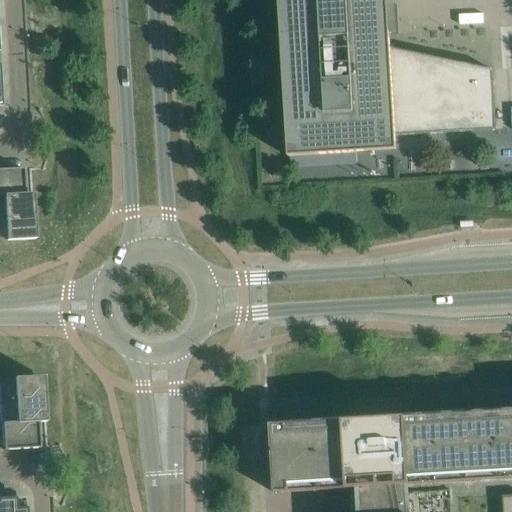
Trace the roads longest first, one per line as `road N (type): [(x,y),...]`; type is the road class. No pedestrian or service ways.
road 1 (tertiary): [(195,337),(267,314),(511,300)]
road 2 (tertiary): [(511,266),(242,282),(193,273)]
road 3 (tertiary): [(118,0),(129,218),(123,267)]
road 4 (tertiary): [(181,262),(166,215),(152,0)]
road 5 (residential): [(135,353),(160,511)]
road 6 (residential): [(172,511),(174,354)]
road 7 (residential): [(12,0),(15,144)]
